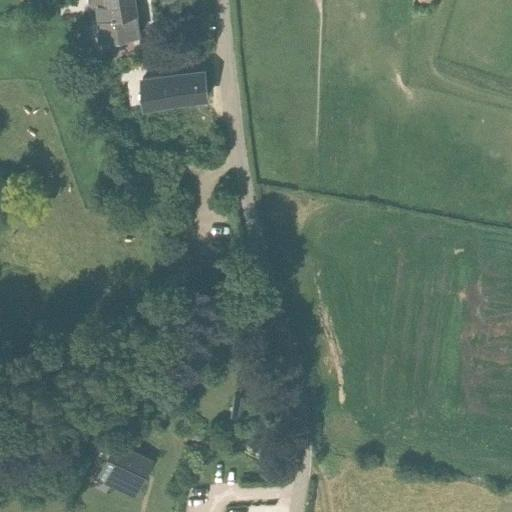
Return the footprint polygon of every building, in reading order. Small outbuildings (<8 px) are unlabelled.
[(102,39),(140,34),(135,0),(89,0),(93,19),(99,18),(102,39)] [(155,99),(212,93),(209,68),(152,74),(155,99)] [(100,116),(112,117),(114,101),(102,100),(100,116)] [(233,417),(246,419),(247,407),(249,395),(236,393),(235,405),(233,417)] [(134,500),(151,462),(112,445),(95,483),(134,500)]
